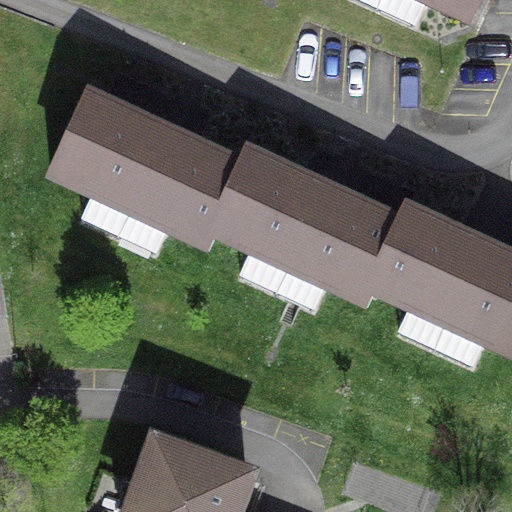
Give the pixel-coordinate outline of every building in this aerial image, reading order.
[(462,0),(373,0),(448,32),(462,0)] [(211,166),(51,97),(15,181),(175,250),(211,166)] [(377,224),(217,155),(180,239),(340,308),(377,224)] [(511,355),(511,274),(381,218),(345,302),(505,371),(511,355)] [(208,511),(217,484),(102,447),(81,511),(208,511)]
